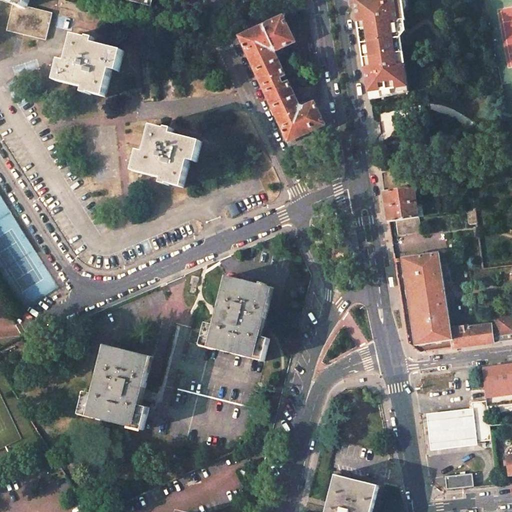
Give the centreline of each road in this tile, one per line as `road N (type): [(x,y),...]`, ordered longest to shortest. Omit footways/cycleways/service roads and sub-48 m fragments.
road 1 (residential): [(89,298),(304,205)]
road 2 (residential): [(211,0),(304,205)]
road 3 (tertiary): [(322,0),(353,184)]
road 4 (tertiary): [(368,181),(338,0)]
road 5 (residential): [(89,298),(0,162)]
road 6 (tertiary): [(392,368),(417,509)]
road 7 (tertiary): [(298,432),(330,374),(389,349)]
road 8 (residential): [(511,353),(392,368)]
